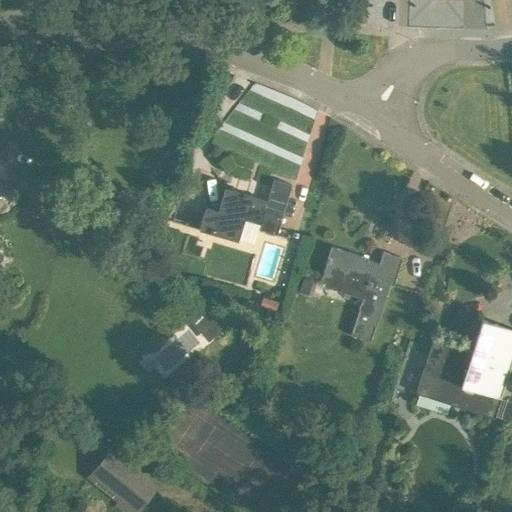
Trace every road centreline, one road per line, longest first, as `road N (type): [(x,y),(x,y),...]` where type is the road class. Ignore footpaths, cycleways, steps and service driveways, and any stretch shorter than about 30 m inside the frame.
road 1 (residential): [(374,120),(272,67),(220,50),(0,28)]
road 2 (residential): [(511,47),(410,58),(390,80),(374,120)]
road 3 (residential): [(511,211),(374,120)]
